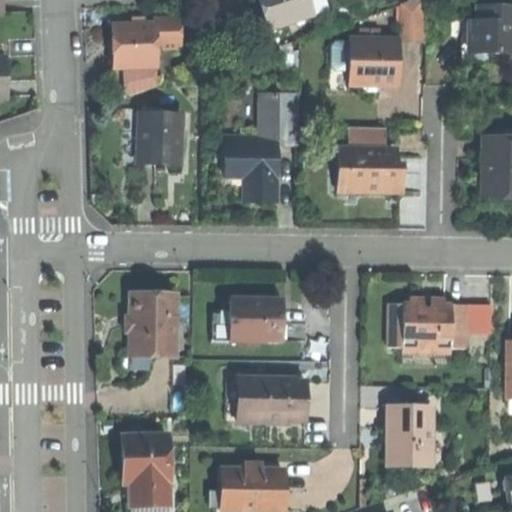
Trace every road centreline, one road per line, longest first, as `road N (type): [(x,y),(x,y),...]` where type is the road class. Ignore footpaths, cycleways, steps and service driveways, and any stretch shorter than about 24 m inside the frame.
road 1 (residential): [(351,253),(76,251)]
road 2 (unclassified): [(83,511),(76,251)]
road 3 (unclassified): [(24,252),(26,511)]
road 4 (residential): [(350,433),(351,253)]
road 5 (residential): [(61,145),(56,0)]
road 6 (unclassified): [(61,145),(19,165),(24,252)]
road 7 (residential): [(450,256),(453,123)]
